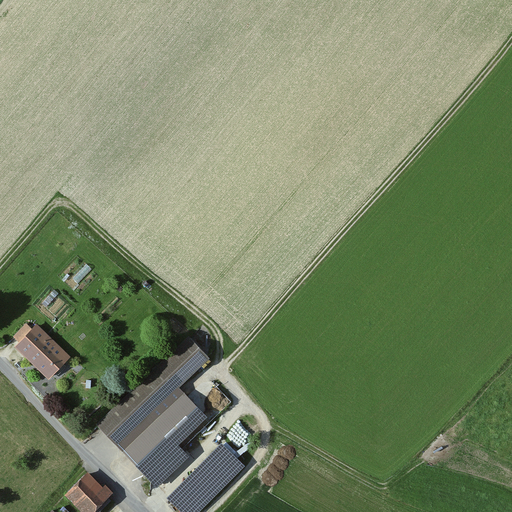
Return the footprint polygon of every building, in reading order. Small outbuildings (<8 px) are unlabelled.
[(20,340),(32,326),(26,320),(13,333),(20,340)] [(67,357),(34,326),(13,348),(46,379),(67,357)] [(190,338),(100,424),(115,442),(178,383),(208,356),(190,338)] [(178,383),(115,442),(156,484),(189,453),(177,441),(207,413),(178,383)] [(197,511),(240,467),(217,445),(163,502),(174,511),(197,511)] [(103,488),(87,473),(65,496),(81,511),(95,511),(114,494),(105,485),(103,488)]
